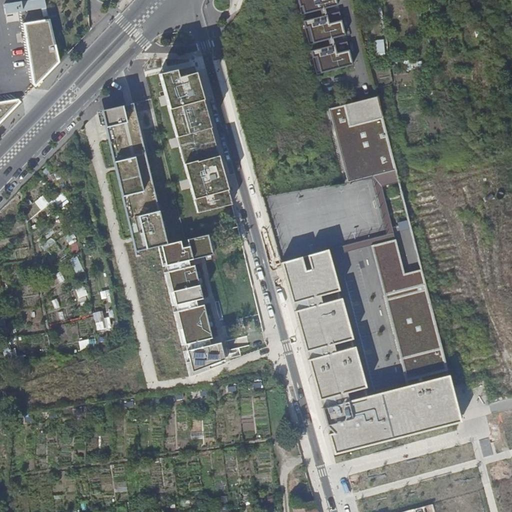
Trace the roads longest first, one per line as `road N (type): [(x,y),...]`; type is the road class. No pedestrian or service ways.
road 1 (tertiary): [(327,511),(183,0)]
road 2 (tertiary): [(0,182),(173,0)]
road 3 (tertiary): [(146,0),(0,153)]
